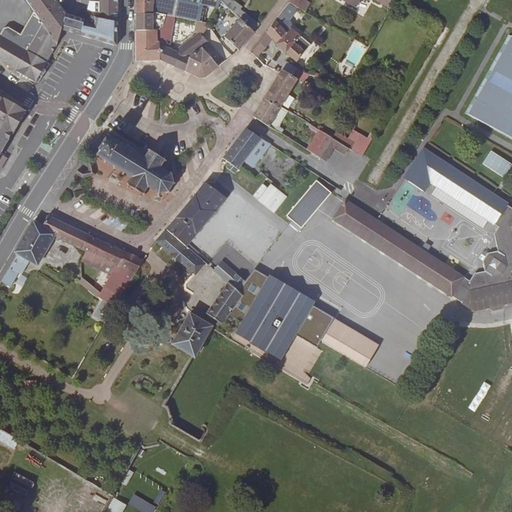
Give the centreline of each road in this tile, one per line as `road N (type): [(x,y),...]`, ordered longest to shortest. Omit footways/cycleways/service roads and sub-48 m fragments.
road 1 (residential): [(36,196),(139,241),(227,134)]
road 2 (residential): [(227,134),(204,119),(161,130),(103,97)]
